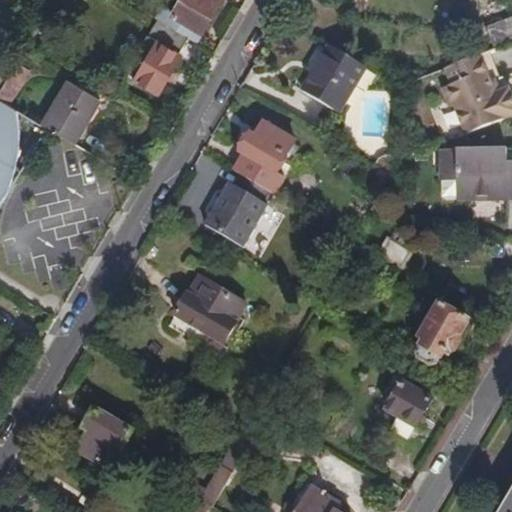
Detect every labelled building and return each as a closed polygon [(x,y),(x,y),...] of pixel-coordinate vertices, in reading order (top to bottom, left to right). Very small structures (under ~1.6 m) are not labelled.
[(196,43),(221,0),(179,0),(172,13),(163,7),(156,19),(159,21),(188,38),(196,43)] [(511,41),(511,18),(486,28),(493,49),(511,41)] [(178,55),(188,38),(159,21),(133,65),(138,68),(133,76),(137,79),(135,81),(158,94),(180,56),(178,55)] [(338,113),(366,67),(330,47),(303,92),(338,113)] [(511,116),(511,102),(507,88),(500,91),(493,93),(489,82),(479,54),(444,66),(450,84),(440,88),(445,101),(451,103),(462,135),(511,116)] [(0,98),(8,103),(29,69),(17,62),(0,89),(0,98)] [(500,91),(496,79),(489,82),(493,93),(500,91)] [(74,143),(100,98),(70,80),(43,124),(74,143)] [(20,154),(20,139),(20,126),(18,109),(8,103),(0,98),(0,203),(6,195),(13,179),(17,167),(20,154)] [(267,191),(296,141),(265,122),(256,137),(251,134),(241,152),(246,155),(236,172),(243,176),(267,191)] [(511,149),(439,150),(439,182),(455,182),(454,198),(468,198),(468,200),(491,200),(491,197),(505,197),(505,187),(511,186),(511,149)] [(393,175),(394,155),(385,155),(378,159),(374,164),(380,168),(393,175)] [(393,175),(380,168),(377,173),(389,180),(393,175)] [(245,249),(270,206),(265,203),(271,193),(267,191),(243,176),(236,187),(232,184),(207,227),(245,249)] [(454,198),(455,182),(439,182),(439,198),(454,198)] [(389,212),(393,204),(379,198),(372,209),(385,212),(385,211),(389,212)] [(400,268),(411,250),(392,239),(381,257),(400,268)] [(248,307),(200,278),(190,295),(188,294),(168,327),(218,357),(248,307)] [(446,358),(466,323),(440,308),(420,342),(424,345),(417,356),(419,360),(431,367),(435,367),(441,355),(446,358)] [(317,330),(326,316),(315,309),(306,324),(307,325),(317,330)] [(307,348),(317,330),(307,325),(297,342),(307,348)] [(416,427),(433,400),(414,388),(416,385),(408,380),(406,384),(403,382),(386,409),(398,417),(392,428),(407,437),(413,426),(416,427)] [(109,472),(131,433),(94,411),(82,431),(87,435),(76,453),(109,472)] [(210,505),(247,441),(237,435),(206,488),(199,499),(210,505)] [(199,499),(206,488),(194,481),(181,502),(193,509),(194,508),(199,499)] [(335,511),(339,506),(313,490),(299,511),(335,511)] [(163,492),(151,511),(191,511),(193,509),(181,502),(163,492)] [(511,511),(511,493),(500,511),(511,511)]
